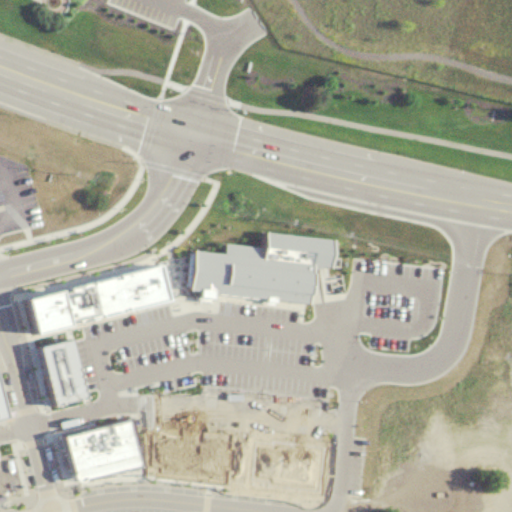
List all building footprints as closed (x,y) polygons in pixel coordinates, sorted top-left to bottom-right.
[(511,0),(424,0),(511,28),(511,0)] [(192,252),(187,293),(282,304),(312,308),(317,268),(333,270),(337,240),(263,231),(261,247),(228,243),(227,256),(192,252)] [(20,296),(32,340),(172,303),(161,259),(20,296)] [(138,292),(139,348),(163,348),(162,291),(138,292)] [(34,352),(49,410),(82,401),(67,343),(34,352)] [(256,400),(260,487),(289,485),(285,398),(256,400)] [(61,511),(57,410),(0,413),(1,416),(0,416),(0,488),(14,488),(14,511),(61,511)] [(58,441),(70,483),(134,466),(129,445),(136,443),(131,422),(58,441)] [(147,434),(143,472),(155,473),(155,477),(223,484),(228,439),(163,432),(162,436),(147,434)] [(249,446),(245,483),(261,485),(261,489),(310,495),(315,454),(249,446)]
